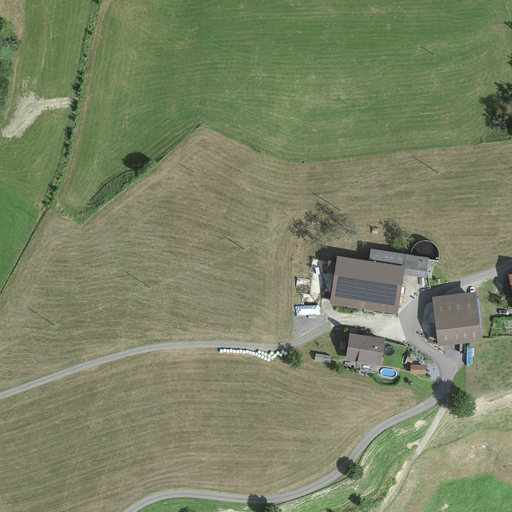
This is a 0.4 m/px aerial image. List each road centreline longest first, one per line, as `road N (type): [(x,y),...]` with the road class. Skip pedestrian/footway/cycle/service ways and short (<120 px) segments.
road 1 (track): [(129,511),(166,494),(270,500),(329,479),(377,428),(425,405),(443,385),(444,370),(412,334),(409,320),(420,299),(511,262)]
road 2 (track): [(0,395),(158,346),(283,346),(336,324),(409,320)]
road 3 (track): [(373,511),(435,408),(433,398)]
